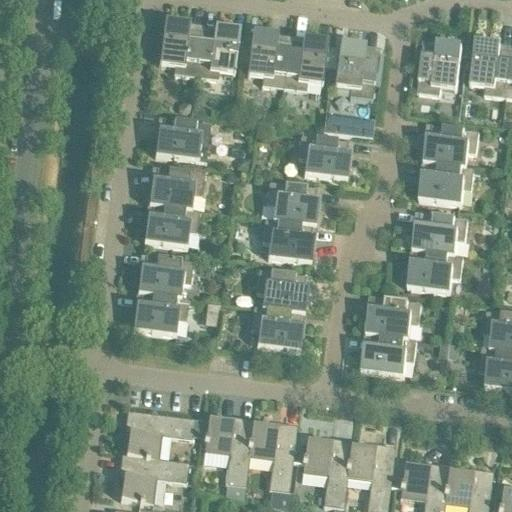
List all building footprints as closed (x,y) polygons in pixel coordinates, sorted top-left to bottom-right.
[(173,79),(195,82),(201,35),(189,34),(189,30),(164,27),(158,70),(174,72),(173,79)] [(201,35),(195,82),(217,85),(218,77),(234,79),(239,36),(214,33),(214,37),(201,35)] [(261,91),(283,93),(289,46),(277,45),(277,41),(252,38),(246,81),(262,83),(261,91)] [(289,46),(283,93),(305,96),(306,88),(322,90),(327,47),(302,44),(301,48),(289,46)] [(484,100),(506,103),(511,57),(511,55),(500,54),(500,51),(475,47),(469,90),(485,92),(484,100)] [(349,102),(371,105),(377,57),(364,56),(365,52),(339,49),(334,92),(350,94),(349,102)] [(462,52),(437,49),(436,52),(423,51),(417,98),(440,101),(441,93),(456,95),(462,52)] [(204,114),(192,112),(191,120),(203,122),(204,114)] [(323,137),(372,143),(374,125),(325,119),(323,137)] [(163,123),(161,136),(158,136),(154,161),(197,167),(205,168),(207,152),(210,129),(163,123)] [(423,168),(427,169),(427,168),(466,173),(468,158),(476,159),(479,137),(432,130),(430,144),(426,143),(423,168)] [(349,160),(346,160),(348,147),(300,141),(297,163),(305,164),(303,180),(346,185),(349,160)] [(248,164),(242,163),(236,166),(236,173),(247,175),(248,164)] [(427,168),(427,169),(425,181),(422,180),(419,205),(461,211),(463,195),(471,196),(474,174),(466,173),(427,168)] [(148,211),(152,211),(191,216),(191,215),(193,201),(201,202),(204,179),(157,173),(155,186),(151,186),(148,211)] [(274,211),(272,225),(272,226),(311,231),(311,232),(315,232),(318,207),(314,206),(316,193),(269,187),(266,210),(274,211)] [(152,211),(150,223),(147,223),(143,248),(186,253),(188,238),(196,239),(199,216),(191,215),(191,216),(152,211)] [(412,256),(416,257),(416,256),(455,261),(457,247),(465,248),(468,225),(421,219),(419,232),(415,231),(412,256)] [(272,226),(272,225),(264,224),(261,247),(269,248),(267,264),(310,269),(313,244),(310,243),(311,232),(311,231),(272,226)] [(416,256),(416,257),(414,269),(411,268),(407,293),(450,299),(452,283),(460,285),(463,262),(455,261),(416,256)] [(137,299),(141,299),(180,304),(180,303),(182,289),(190,290),(193,267),(145,261),(144,274),(140,274),(137,299)] [(263,299),(261,313),(261,314),(300,319),(300,320),(304,320),(307,295),(303,294),(305,281),(258,275),(255,298),(263,299)] [(141,299),(139,311),(135,311),(132,336),(175,341),(177,326),(185,327),(188,304),(180,303),(180,304),(141,299)] [(366,340),(369,341),(409,345),(409,344),(411,330),(419,331),(421,308),(374,302),(373,315),(369,315),(366,340)] [(261,314),(261,313),(253,312),(250,335),(258,336),(256,352),(299,357),(302,332),(299,331),(300,320),(300,319),(261,314)] [(492,340),(490,354),(490,355),(511,357),(511,319),(487,316),(484,339),(492,340)] [(409,345),(369,341),(368,352),(364,352),(361,377),(404,383),(406,367),(414,368),(417,345),(409,344),(409,345)] [(511,357),(490,355),(490,354),(482,353),(479,376),(487,377),(485,393),(511,396),(511,357)] [(130,430),(126,460),(126,461),(158,464),(161,441),(191,445),(194,424),(127,416),(125,429),(130,430)] [(243,505),(249,462),(248,462),(253,430),(253,425),(240,424),(240,428),(208,424),(206,443),(204,443),(203,447),(205,447),(204,456),(228,459),(224,490),(226,490),(225,501),(243,505)] [(248,462),(249,462),(272,465),(268,495),(271,496),(269,511),(270,511),(290,511),(293,499),(288,498),(297,431),(284,429),(283,434),(253,430),(248,462)] [(338,450),(306,445),(304,465),(302,464),(301,468),(303,469),(302,478),(326,481),(322,511),(328,511),(343,511),(347,483),(351,451),(351,446),(338,445),(338,450)] [(351,451),(347,483),(370,486),(366,511),(387,511),(395,452),(382,450),(381,455),(351,451)] [(126,461),(126,460),(121,459),(119,473),(124,473),(120,505),(152,509),(155,485),(186,489),(188,468),(158,464),(126,461)] [(443,511),(444,508),(447,481),(448,476),(449,476),(449,472),(436,470),(436,475),(428,474),(404,471),(402,481),(402,482),(401,490),(400,490),(399,493),(401,494),(400,503),(424,506),(423,511),(443,511)] [(447,481),(444,508),(467,511),(488,511),(493,477),(480,475),(479,480),(449,476),(448,476),(447,481)] [(511,511),(511,496),(501,495),(499,511),(511,511)]
